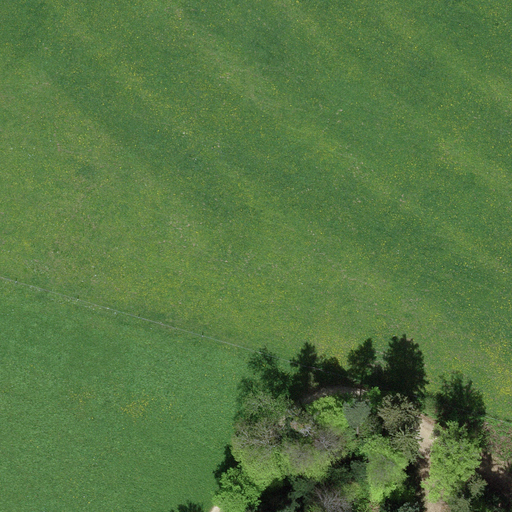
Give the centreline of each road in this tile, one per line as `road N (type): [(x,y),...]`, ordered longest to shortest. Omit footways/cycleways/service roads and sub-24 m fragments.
road 1 (track): [(319,391),(312,372),(511,43)]
road 2 (track): [(511,478),(411,415),(362,393),(319,391),(260,447),(211,511)]
